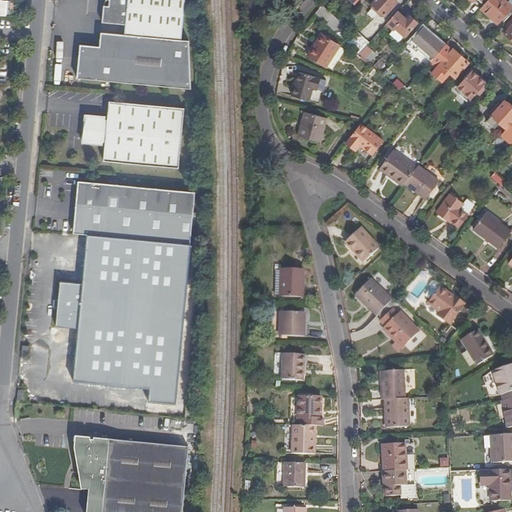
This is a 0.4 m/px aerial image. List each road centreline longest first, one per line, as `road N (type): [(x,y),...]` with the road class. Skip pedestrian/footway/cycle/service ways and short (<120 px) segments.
road 1 (residential): [(348,511),(341,357),(293,167)]
road 2 (unclassified): [(0,329),(35,0)]
road 3 (residential): [(293,167),(352,196),(511,312)]
road 4 (residential): [(312,0),(280,42),(265,83),(269,131),(293,167)]
